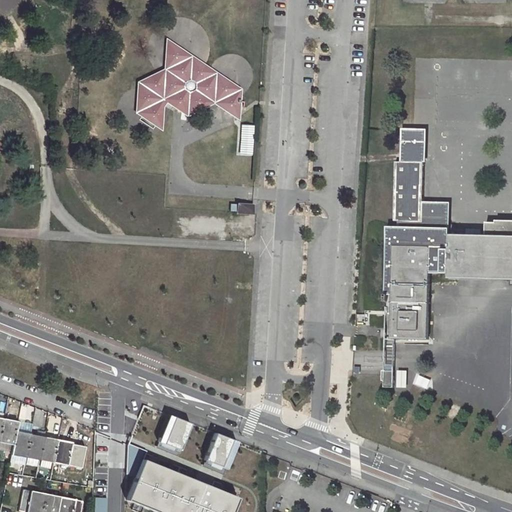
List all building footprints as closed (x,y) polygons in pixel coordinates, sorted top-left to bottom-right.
[(223,103),(218,105),(233,115),(238,112),(240,95),(234,92),(235,85),(220,76),(214,79),(210,76),(211,70),(196,60),(190,63),(185,59),(186,53),(171,44),(166,46),(164,63),(169,62),(169,72),(158,77),(158,72),(138,82),(137,112),(143,113),(142,116),(157,126),(161,123),(162,108),(166,102),(182,112),(188,109),(193,113),(208,105),(204,102),(214,97),(223,103)] [(186,53),(185,59),(190,63),(196,60),(186,53)] [(169,62),(164,63),(164,69),(158,72),(158,77),(169,72),(169,62)] [(211,70),(210,76),(214,79),(220,76),(211,70)] [(253,155),(253,125),(241,125),(240,154),(253,155)] [(423,153),(423,131),(403,131),(402,152),(423,153)] [(423,162),(423,153),(402,152),(402,162),(423,162)] [(422,204),(423,162),(402,162),(395,162),(393,221),(400,221),(422,222),(422,204)] [(236,200),(235,209),(251,210),(251,200),(236,200)] [(447,234),(447,204),(422,204),(422,222),(400,221),(400,230),(388,230),(387,292),(392,292),(393,246),(430,246),(430,251),(449,252),(450,234),(447,234)] [(511,223),(486,222),(486,235),(511,236),(511,223)] [(511,236),(486,235),(450,234),(449,252),(449,255),(488,256),(487,280),(503,281),(503,279),(511,279),(511,285),(511,236)] [(429,340),(430,271),(449,272),(449,255),(449,252),(430,251),(430,246),(393,246),(392,292),(391,339),(429,340)] [(488,256),(449,255),(449,272),(448,279),(487,280),(488,256)] [(398,370),(398,388),(408,388),(408,370),(398,370)] [(392,371),(383,371),(383,381),(385,381),(385,388),(395,388),(395,376),(391,376),(392,371)] [(3,419),(0,435),(0,442),(13,445),(16,431),(17,422),(3,419)] [(16,431),(13,445),(11,454),(25,457),(30,434),(16,431)] [(30,434),(25,457),(24,464),(36,466),(37,459),(39,460),(43,437),(30,434)] [(43,437),(39,460),(53,462),(57,439),(43,437)] [(57,439),(53,462),(76,467),(79,445),(71,444),(72,442),(57,439)] [(141,460),(126,500),(155,511),(231,511),(237,498),(141,460)] [(22,489),(18,511),(26,511),(25,511),(41,511),(45,494),(22,489)] [(45,494),(41,511),(56,511),(60,497),(45,494)] [(60,497),(56,511),(80,511),(82,501),(60,497)]
